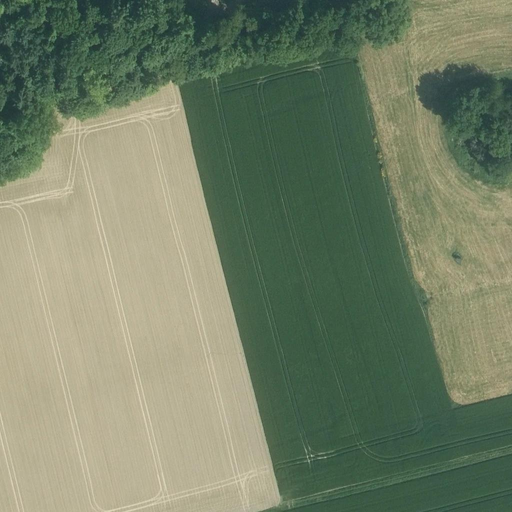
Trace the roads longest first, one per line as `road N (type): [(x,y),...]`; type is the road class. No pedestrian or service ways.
road 1 (track): [(213,0),(208,18),(163,43),(0,100)]
road 2 (track): [(511,450),(280,511)]
